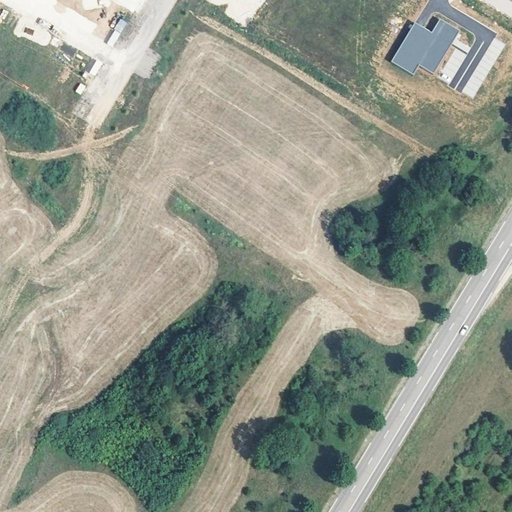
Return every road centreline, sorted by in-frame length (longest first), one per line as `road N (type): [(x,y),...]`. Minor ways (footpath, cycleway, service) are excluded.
road 1 (secondary): [(343,511),(511,235)]
road 2 (unclassified): [(168,0),(96,118)]
